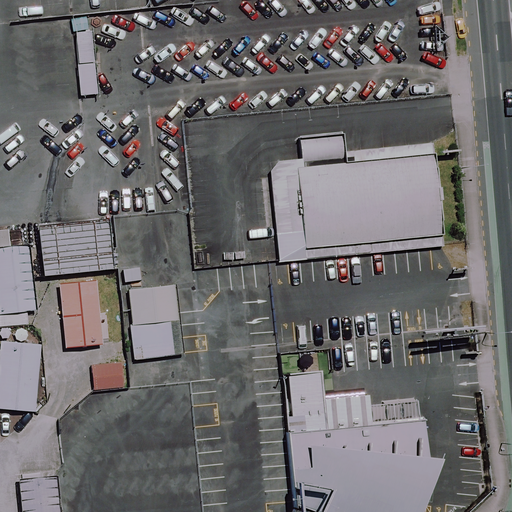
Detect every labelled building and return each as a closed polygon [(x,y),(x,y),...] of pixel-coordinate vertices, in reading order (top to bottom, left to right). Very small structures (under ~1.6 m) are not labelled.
[(440,151),(278,168),(288,261),(450,244),(440,151)] [(121,228),(52,236),(58,284),(127,276),(121,228)] [(44,254),(7,258),(15,323),(51,319),(44,254)] [(109,286),(74,290),(82,358),(116,354),(109,286)] [(176,322),(174,287),(129,290),(133,359),(172,357),(170,323),(176,322)] [(55,355),(18,349),(8,418),(45,424),(55,355)] [(75,370),(77,392),(96,390),(98,401),(128,398),(124,364),(75,370)] [(285,507),(300,511),(411,511),(426,466),(421,465),(414,420),(364,424),(360,397),(318,400),(314,374),(273,378),(274,382),(279,381),(285,435),(280,436),(285,507)] [(70,511),(67,485),(33,489),(36,511),(70,511)]
